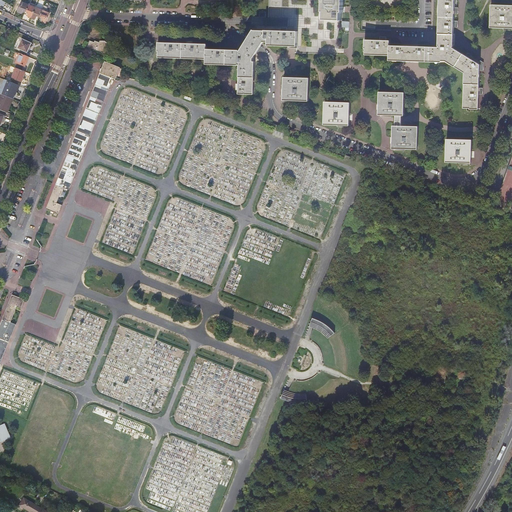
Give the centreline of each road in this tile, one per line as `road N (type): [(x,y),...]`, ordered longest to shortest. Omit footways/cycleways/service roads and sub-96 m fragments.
road 1 (residential): [(78,14),(214,23),(268,59),(270,106),(284,121),(453,183),(480,172),(511,91)]
road 2 (secondary): [(0,202),(64,46)]
road 3 (secondary): [(53,40),(0,180)]
